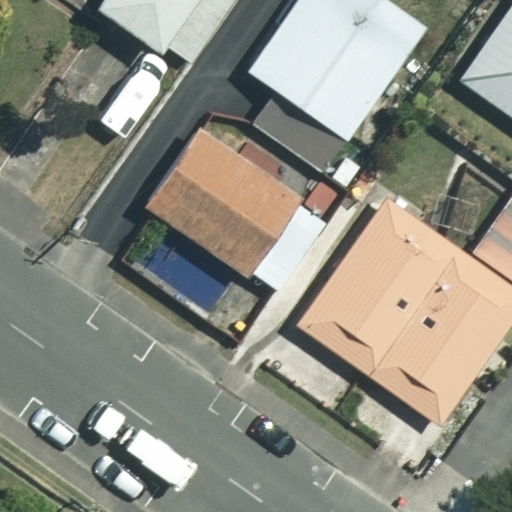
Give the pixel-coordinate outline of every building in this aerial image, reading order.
[(101,0),(99,4),(183,64),(228,0),(101,0)] [(274,90),(348,139),(426,24),(389,0),(295,0),(247,72),(274,90)] [(464,84),(468,79),(511,108),(511,5),(484,47),(448,22),(424,57),(464,84)] [(368,153),(348,139),(274,90),(251,125),(345,188),(368,153)] [(279,292),(327,222),(296,201),(302,192),(201,124),(148,203),(279,292)] [(511,316),(511,282),(470,252),(389,194),(297,321),(436,422),(511,316)] [(511,282),(511,194),(470,252),(511,282)]
